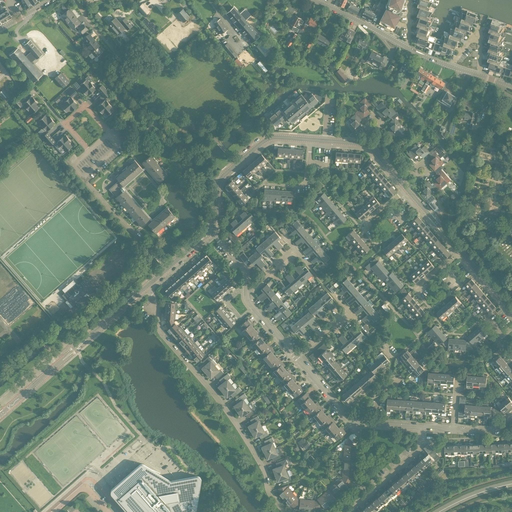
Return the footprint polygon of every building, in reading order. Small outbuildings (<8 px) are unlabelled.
[(26,9),(31,5),(27,0),(20,0),(21,1),(23,3),(26,9)] [(387,0),(387,4),(386,4),(385,7),(389,8),(388,9),(386,9),(379,23),(392,30),(400,16),(402,12),(399,11),(400,9),(401,9),(404,0),(387,0)] [(428,1),(428,0),(417,0),(416,3),(418,4),(417,7),(418,8),(423,9),(425,6),(429,8),(432,2),(428,1)] [(144,16),(150,11),(143,3),(137,8),(144,16)] [(356,14),(359,8),(350,3),(347,9),(356,14)] [(429,8),(425,6),(423,9),(418,8),(415,13),(417,14),(416,17),(418,18),(418,17),(423,19),(424,16),(429,18),(429,17),(432,12),(428,11),(429,8)] [(245,9),(240,14),(234,7),(226,14),(251,43),(259,36),(245,20),(250,16),(245,9)] [(72,29),(80,23),(69,9),(61,16),(72,29)] [(183,22),(189,17),(183,9),(176,14),(183,22)] [(367,19),(370,12),(368,11),(364,9),(361,17),(363,18),(364,17),(367,19)] [(8,20),(4,12),(3,11),(0,12),(0,13),(5,22),(8,20)] [(377,18),(380,12),(377,11),(375,14),(370,12),(367,19),(369,20),(369,21),(372,22),(374,17),(377,18)] [(474,17),(475,14),(467,11),(466,14),(462,13),(461,19),(465,21),(464,24),(469,25),(469,26),(471,26),(472,23),(474,24),(475,17),(474,17)] [(292,29),(297,32),(299,28),(301,24),(303,21),(300,20),(300,18),(298,17),(298,16),(296,16),(295,15),(294,16),(293,16),(292,16),(291,16),(288,22),(290,23),(290,24),(291,24),(290,25),(293,26),(292,29)] [(429,17),(429,18),(424,16),(423,19),(418,17),(418,18),(415,23),(417,23),(416,27),(418,27),(423,29),(424,26),(428,27),(432,22),(428,21),(429,17)] [(314,29),(318,21),(310,17),(309,20),(307,19),(304,25),(303,24),(301,28),(304,30),(306,26),(308,27),(308,26),(311,27),(311,28),(313,29),(314,29)] [(125,18),(120,23),(115,18),(108,24),(118,34),(125,28),(127,30),(132,26),(125,18)] [(148,22),(149,22),(146,18),(143,21),(156,36),(159,33),(155,29),(154,29),(154,28),(155,25),(153,23),(150,23),(149,23),(148,22)] [(221,34),(228,30),(220,18),(213,23),(221,34)] [(461,19),(460,22),(456,21),(455,27),(460,28),(459,31),(463,33),(465,34),(466,31),(469,32),(469,26),(469,25),(464,24),(465,21),(461,19)] [(500,26),(501,23),(492,20),(491,23),(490,23),(487,28),(489,29),(488,32),(490,33),(495,34),(496,31),(501,33),(504,27),(500,26)] [(82,33),(87,29),(83,24),(78,28),(82,33)] [(349,42),(355,32),(345,26),(343,30),(341,33),(339,36),(342,38),(349,42)] [(428,27),(424,26),(423,29),(418,27),(415,33),(417,33),(416,36),(418,37),(423,39),(424,35),(428,37),(431,32),(427,30),(429,27),(428,27)] [(455,27),(454,30),(450,28),(449,34),(449,35),(454,36),(453,39),(458,41),(459,42),(461,39),(463,39),(463,33),(459,31),(460,28),(455,27)] [(501,33),(496,31),(495,34),(490,33),(487,38),(489,39),(488,42),(490,43),(490,42),(495,44),(496,41),(500,43),(500,42),(503,37),(500,36),(501,33)] [(98,47),(99,46),(89,34),(83,39),(87,44),(86,45),(96,57),(102,52),(98,47)] [(326,47),(330,40),(324,37),(319,34),(315,41),(320,44),(326,47)] [(449,35),(449,34),(448,37),(444,36),(444,42),(448,44),(447,47),(452,49),(454,50),(455,47),(457,47),(458,41),(453,39),(454,36),(449,35)] [(428,37),(424,35),(423,39),(418,37),(414,42),(425,46),(425,47),(424,47),(426,48),(428,49),(430,50),(432,50),(435,43),(427,40),(428,37)] [(364,47),(367,42),(360,38),(357,43),(358,44),(356,47),(355,46),(354,49),(355,49),(353,52),(356,53),(357,50),(359,51),(360,49),(361,49),(363,46),(364,47)] [(37,59),(42,54),(30,40),(24,45),(31,52),(28,54),(34,61),(36,58),(37,59)] [(269,40),(264,44),(268,48),(272,44),(269,40)] [(500,42),(500,43),(496,41),(495,44),(490,42),(490,43),(486,48),(489,48),(488,52),(489,52),(494,54),(495,51),(500,52),(503,47),(499,46),(500,42)] [(444,42),(443,42),(442,45),(435,43),(432,50),(434,51),(436,52),(438,52),(440,52),(441,51),(451,55),(452,49),(447,47),(448,44),(444,42)] [(232,59),(237,55),(227,43),(222,47),(232,59)] [(28,54),(25,57),(18,48),(10,55),(33,82),(41,75),(31,63),(34,61),(28,54)] [(500,52),(495,51),(494,54),(489,52),(486,57),(488,58),(487,61),(489,62),(494,64),(495,60),(500,62),(503,57),(499,55),(500,52)] [(384,56),(383,58),(372,52),(367,60),(378,66),(377,67),(381,69),(383,65),(385,66),(389,59),(384,56)] [(237,58),(234,61),(239,67),(243,65),(237,58)] [(500,62),(495,60),(494,64),(489,62),(486,67),(496,71),(496,72),(497,73),(500,74),(501,74),(504,75),(506,68),(499,65),(500,62)] [(333,71),(336,68),(330,62),(328,65),(333,71)] [(403,76),(410,65),(404,62),(399,70),(401,71),(399,74),(403,76)] [(426,79),(430,74),(420,68),(417,73),(421,76),(420,78),(423,80),(424,78),(426,79)] [(343,83),(348,79),(339,69),(334,73),(343,83)] [(62,88),(69,82),(61,72),(54,79),(62,88)] [(441,89),(445,83),(430,74),(426,79),(431,82),(430,85),(433,86),(434,84),(439,87),(441,89)] [(86,79),(83,82),(80,85),(83,88),(82,90),(81,90),(86,95),(88,93),(89,94),(89,95),(95,89),(92,86),(93,85),(88,79),(88,80),(87,80),(86,79),(87,79),(86,79)] [(101,94),(106,90),(102,85),(97,89),(101,94)] [(73,88),(70,91),(69,92),(73,97),(77,93),(73,88)] [(106,90),(101,94),(105,98),(110,94),(106,90)] [(444,90),(438,100),(441,102),(448,107),(450,104),(452,101),(455,103),(457,98),(444,90)] [(283,110),(282,111),(286,116),(292,123),(318,101),(312,94),(311,95),(306,100),(301,94),(294,100),(294,99),(291,102),(291,103),(284,109),(283,110)] [(30,98),(24,103),(23,103),(24,104),(25,105),(24,105),(28,111),(29,111),(29,110),(32,113),(32,114),(39,108),(38,108),(35,105),(37,103),(38,103),(33,97),(32,98),(33,98),(31,99),(30,98)] [(65,103),(63,105),(61,106),(67,112),(70,109),(72,111),(77,106),(75,104),(76,104),(77,104),(71,97),(71,98),(70,98),(69,98),(70,98),(69,97),(64,102),(65,103)] [(367,107),(370,104),(365,98),(358,103),(361,106),(359,108),(361,109),(358,112),(357,113),(356,112),(355,113),(355,114),(360,119),(362,117),(363,118),(370,112),(367,110),(368,108),(367,107)] [(14,104),(18,109),(23,104),(21,102),(20,101),(19,100),(14,104)] [(105,100),(101,103),(98,106),(99,106),(100,107),(98,108),(97,108),(102,114),(104,112),(107,115),(107,116),(114,110),(113,110),(110,107),(111,106),(106,100),(106,101),(105,100)] [(382,106),(384,105),(382,102),(380,103),(375,107),(377,110),(376,111),(381,117),(384,115),(386,116),(387,115),(390,118),(390,117),(396,113),(396,112),(391,106),(388,109),(386,107),(385,109),(382,106)] [(281,111),(279,108),(274,112),(285,124),(287,122),(284,119),(286,116),(281,111)] [(274,112),(268,117),(275,126),(280,122),(283,125),(285,124),(274,112)] [(395,118),(399,114),(397,112),(396,112),(396,113),(390,117),(392,120),(388,123),(391,126),(390,127),(391,129),(388,131),(393,138),(400,132),(397,129),(399,128),(397,126),(400,124),(395,118)] [(471,129),(475,113),(470,112),(469,114),(464,113),(463,118),(468,120),(468,121),(470,122),(470,125),(469,129),(471,129)] [(478,124),(480,115),(475,113),(471,129),(473,130),(474,127),(475,123),(478,124)] [(360,119),(355,114),(349,119),(352,122),(350,123),(352,125),(349,128),(354,134),(351,136),(351,137),(355,137),(363,131),(358,125),(359,124),(358,123),(361,120),(360,119)] [(45,115),(42,118),(39,121),(42,124),(41,125),(46,131),(46,130),(47,131),(54,125),(53,125),(53,124),(54,123),(55,123),(50,117),(48,119),(45,116),(45,115)] [(445,130),(446,128),(441,126),(439,131),(442,132),(441,134),(445,139),(448,131),(445,130)] [(46,141),(51,137),(47,133),(42,137),(46,141)] [(57,142),(54,145),(63,155),(66,152),(72,146),(69,143),(71,141),(66,136),(64,138),(63,137),(63,136),(57,142)] [(51,137),(46,141),(50,146),(55,142),(51,137)] [(419,147),(418,148),(415,145),(409,151),(410,151),(408,153),(407,151),(406,152),(411,158),(414,156),(414,157),(418,154),(419,156),(420,155),(423,158),(428,153),(429,152),(424,146),(421,148),(419,147)] [(441,157),(445,154),(437,145),(434,148),(429,152),(428,153),(430,155),(430,156),(432,159),(430,160),(432,162),(429,164),(434,171),(441,166),(438,162),(439,161),(438,160),(441,157)] [(262,165),(267,161),(261,155),(257,159),(262,165)] [(152,158),(150,156),(142,163),(146,168),(150,173),(154,177),(159,182),(167,175),(165,173),(166,172),(164,169),(162,167),(161,167),(159,165),(157,163),(158,162),(156,160),(153,157),(152,158)] [(258,169),(262,165),(257,159),(252,163),(258,169)] [(143,169),(134,160),(132,162),(132,163),(130,165),(128,167),(127,166),(125,168),(122,171),(123,172),(121,173),(119,175),(118,174),(115,177),(118,181),(109,189),(116,197),(115,198),(117,201),(118,200),(120,202),(122,204),(121,205),(123,208),(126,211),(127,210),(129,212),(130,214),(129,215),(132,217),(134,220),(135,219),(137,221),(139,223),(138,224),(140,227),(150,219),(145,214),(141,209),(137,204),(133,200),(129,195),(124,190),(122,187),(123,186),(128,182),(133,178),(138,174),(143,169)] [(253,173),(258,169),(252,163),(247,167),(253,173)] [(369,173),(375,167),(371,163),(365,168),(369,173)] [(441,169),(443,168),(441,166),(434,171),(436,173),(434,175),(437,178),(435,179),(437,181),(434,183),(434,184),(439,189),(439,190),(446,184),(443,181),(444,180),(443,178),(446,176),(441,169)] [(248,178),(253,173),(247,167),(243,171),(248,178)] [(373,178),(379,172),(375,167),(369,173),(373,178)] [(377,183),(383,177),(379,172),(373,178),(377,183)] [(381,187),(387,182),(383,177),(377,183),(381,187)] [(229,191),(236,185),(232,181),(225,186),(229,191)] [(439,189),(434,184),(432,186),(428,181),(421,186),(424,189),(422,190),(423,192),(420,194),(426,201),(430,205),(433,204),(431,202),(435,199),(432,195),(430,192),(431,191),(430,190),(433,187),(436,191),(439,189)] [(385,192),(391,186),(387,182),(381,187),(385,192)] [(233,196),(240,190),(236,185),(229,191),(233,196)] [(389,197),(396,191),(391,186),(385,192),(389,197)] [(244,195),(240,190),(233,196),(237,200),(244,195)] [(323,193),(323,194),(320,191),(310,199),(313,203),(316,200),(319,203),(327,197),(323,193)] [(248,200),(245,196),(244,195),(237,200),(242,205),(248,200)] [(323,208),(330,201),(327,197),(319,203),(317,205),(318,207),(320,205),(323,208)] [(375,208),(379,204),(374,197),(369,202),(375,208)] [(326,212),(334,206),(330,201),(323,208),(321,209),(322,211),(324,209),(326,212)] [(370,212),(375,208),(369,202),(364,206),(370,212)] [(330,216),(338,210),(334,206),(326,212),(324,214),(326,215),(328,213),(330,216)] [(365,216),(370,212),(364,206),(360,210),(365,216)] [(168,224),(171,222),(173,219),(173,218),(175,216),(167,208),(162,212),(158,216),(153,221),(148,225),(155,233),(158,231),(159,232),(161,230),(164,228),(163,227),(165,225),(167,223),(168,224)] [(334,221),(341,214),(338,210),(330,216),(328,218),(329,219),(331,218),(334,221)] [(361,220),(365,216),(360,210),(355,214),(361,220)] [(250,212),(247,215),(244,211),(242,213),(250,223),(255,218),(250,212)] [(245,227),(250,223),(242,213),(240,215),(243,219),(240,221),(245,227)] [(338,226),(346,219),(341,214),(334,221),(332,222),(333,224),(335,222),(338,226)] [(415,226),(421,221),(417,216),(411,222),(415,226)] [(240,221),(238,223),(235,220),(233,222),(241,231),(245,227),(240,221)] [(293,231),(301,225),(297,220),(293,223),(290,220),(286,224),(289,227),(291,225),(293,228),(291,229),(293,231)] [(419,231),(425,225),(421,221),(415,226),(419,231)] [(236,235),(241,231),(233,222),(231,224),(233,227),(231,229),(232,230),(234,232),(235,234),(236,235)] [(299,234),(305,229),(301,225),(293,231),(289,235),(291,237),(297,232),(299,234)] [(423,236),(430,230),(425,225),(419,231),(423,236)] [(297,244),(309,234),(305,229),(299,234),(301,237),(295,242),(297,244)] [(351,240),(357,234),(353,230),(347,235),(351,240)] [(427,241),(434,235),(430,230),(423,236),(427,241)] [(278,240),(280,238),(275,232),(270,236),(281,248),(283,246),(278,240)] [(402,244),(407,240),(402,233),(397,238),(402,244)] [(307,244),(313,239),(309,234),(297,244),(299,247),(305,242),(307,244)] [(355,245),(361,239),(357,234),(351,240),(355,245)] [(431,245),(438,240),(434,235),(427,241),(431,245)] [(278,250),(281,248),(270,236),(266,240),(271,246),(273,244),(278,250)] [(398,248),(402,244),(397,238),(392,242),(398,248)] [(305,254),(317,243),(313,239),(307,244),(309,246),(303,251),(305,254)] [(359,249),(365,244),(361,239),(355,245),(359,249)] [(268,248),(271,246),(266,240),(261,244),(271,256),(273,254),(268,248)] [(435,250),(442,244),(438,240),(431,245),(435,250)] [(393,252),(398,248),(392,242),(387,246),(393,252)] [(315,253),(321,248),(317,243),(305,254),(307,256),(313,251),(315,253)] [(269,258),(271,256),(261,244),(256,248),(258,250),(261,254),(264,252),(269,258)] [(363,254),(370,249),(365,244),(359,249),(363,254)] [(439,255),(446,249),(442,244),(435,250),(439,255)] [(388,256),(393,252),(387,246),(382,250),(388,256)] [(317,260),(325,253),(321,248),(315,253),(317,256),(311,261),(313,263),(317,260)] [(443,259),(450,254),(446,249),(439,255),(443,259)] [(261,254),(258,250),(253,254),(263,266),(265,264),(260,258),(263,256),(261,254)] [(263,266),(253,254),(248,258),(243,252),(239,256),(246,263),(249,260),(253,265),(255,262),(261,268),(263,266)] [(325,261),(329,258),(325,253),(317,260),(319,262),(321,260),(324,263),(321,265),(324,267),(328,264),(325,261)] [(209,264),(212,262),(205,254),(201,258),(210,268),(212,267),(209,264)] [(209,269),(210,268),(201,258),(197,261),(204,269),(206,267),(209,269)] [(378,260),(378,261),(375,258),(365,266),(368,270),(371,268),(374,271),(382,264),(378,260)] [(429,270),(434,266),(428,260),(423,264),(429,270)] [(201,271),(204,269),(197,261),(193,265),(202,275),(204,274),(201,271)] [(377,275),(385,269),(382,264),(374,271),(372,272),(373,274),(375,272),(377,275)] [(424,274),(429,270),(423,264),(419,268),(424,274)] [(200,277),(202,275),(193,265),(189,268),(196,276),(198,274),(200,277)] [(305,266),(302,268),(299,265),(297,267),(307,279),(312,275),(305,266)] [(302,283),(307,279),(297,267),(294,269),(300,275),(297,277),(302,283)] [(193,278),(196,276),(189,268),(185,272),(194,282),(196,281),(193,278)] [(420,278),(424,274),(419,268),(414,272),(420,278)] [(390,274),(385,269),(377,275),(376,277),(377,278),(379,276),(382,280),(384,278),(390,274)] [(192,284),(194,282),(185,272),(181,275),(187,283),(190,281),(192,284)] [(388,284),(396,277),(392,272),(390,274),(384,278),(387,282),(385,284),(386,285),(388,284)] [(415,283),(420,278),(414,272),(409,276),(415,283)] [(297,277),(295,279),(290,273),(287,275),(298,287),(302,283),(297,277)] [(185,285),(187,283),(181,275),(177,279),(186,289),(187,288),(185,285)] [(296,288),(298,287),(287,275),(285,277),(290,283),(288,285),(293,291),(295,293),(298,290),(296,288)] [(392,288),(400,281),(396,277),(388,284),(391,287),(389,288),(390,290),(392,288)] [(343,290),(351,283),(347,278),(343,281),(340,279),(336,282),(339,285),(341,283),(343,286),(341,287),(343,289),(343,290)] [(184,291),(186,289),(177,279),(173,283),(179,290),(182,288),(184,291)] [(227,279),(225,282),(223,279),(221,280),(230,291),(234,287),(227,279)] [(469,289),(475,284),(471,279),(465,284),(469,289)] [(71,287),(62,295),(67,300),(73,306),(75,304),(80,309),(96,294),(84,280),(78,285),(76,283),(74,284),(71,287)] [(226,294),(230,291),(221,280),(219,282),(222,284),(219,287),(226,294)] [(288,285),(285,287),(280,281),(278,283),(288,295),(293,291),(288,285)] [(395,291),(403,285),(400,281),(392,288),(395,291),(393,293),(394,294),(396,292),(395,291)] [(177,292),(179,290),(173,283),(169,286),(178,296),(179,295),(177,292)] [(349,293),(355,287),(351,283),(343,290),(343,289),(339,293),(341,295),(347,290),(349,293)] [(259,299),(271,289),(267,284),(261,289),(263,292),(257,297),(259,299)] [(473,294),(479,288),(475,284),(469,289),(473,294)] [(176,298),(178,296),(169,286),(164,290),(171,297),(174,295),(176,298)] [(219,287),(217,289),(214,286),(213,287),(222,298),(226,294),(219,287)] [(218,302),(222,298),(213,287),(211,289),(214,292),(211,294),(218,302)] [(347,302),(359,292),(355,287),(349,293),(351,295),(345,300),(347,302)] [(477,299),(484,293),(479,288),(473,294),(477,299)] [(269,299),(275,294),(271,289),(259,299),(261,301),(267,296),(269,299)] [(330,301),(332,298),(327,292),(322,297),(333,309),(335,307),(330,301)] [(363,297),(363,296),(359,292),(347,302),(349,305),(355,300),(357,302),(363,297)] [(405,303),(412,298),(408,293),(401,298),(405,303)] [(481,303),(488,298),(484,293),(477,299),(481,303)] [(267,308),(279,298),(275,294),(269,299),(271,301),(265,306),(267,308)] [(369,299),(365,295),(363,297),(357,302),(359,305),(353,310),(355,312),(367,302),(367,301),(369,299)] [(456,307),(461,303),(456,296),(451,300),(456,307)] [(330,311),(333,309),(322,297),(318,301),(323,307),(325,305),(330,311)] [(275,310),(283,303),(279,298),(267,308),(269,311),(273,308),(275,310)] [(409,308),(416,302),(412,298),(405,303),(409,308)] [(485,308),(492,303),(488,298),(481,303),(485,308)] [(177,309),(177,301),(170,300),(170,302),(166,302),(165,308),(176,308),(176,309),(177,309)] [(452,311),(456,307),(451,300),(446,304),(452,311)] [(320,309),(323,307),(318,301),(313,305),(323,317),(326,315),(320,309)] [(365,311),(371,306),(367,302),(355,312),(357,314),(363,309),(365,311)] [(414,313),(420,307),(416,302),(409,308),(414,313)] [(287,308),(289,306),(287,303),(285,305),(283,303),(275,310),(277,312),(273,316),(275,318),(287,308)] [(490,313),(496,307),(492,303),(485,308),(490,313)] [(447,315),(452,311),(446,304),(441,309),(447,315)] [(215,319),(225,310),(221,305),(214,312),(216,315),(213,317),(212,318),(213,320),(214,319),(215,319)] [(321,319),(323,317),(313,305),(308,309),(310,311),(313,315),(314,315),(316,313),(321,319)] [(367,318),(375,311),(371,306),(365,311),(367,314),(361,319),(363,322),(367,318)] [(418,317),(424,312),(420,307),(414,313),(418,317)] [(283,320),(291,313),(287,308),(275,318),(277,320),(281,317),(283,320)] [(442,319),(447,315),(441,309),(436,313),(442,319)] [(11,310),(3,317),(7,322),(15,315),(11,310)] [(221,321),(228,314),(225,310),(215,319),(216,320),(219,318),(221,321)] [(314,315),(313,315),(310,311),(305,315),(315,327),(318,325),(312,319),(315,317),(314,315)] [(374,326),(382,319),(375,311),(367,318),(369,320),(371,319),(374,321),(371,323),(374,326)] [(175,319),(175,314),(165,313),(165,319),(167,324),(174,321),(173,319),(175,319)] [(222,327),(232,318),(228,314),(221,321),(223,323),(220,325),(222,327)] [(15,315),(7,322),(11,326),(19,319),(15,315)] [(313,329),(315,327),(305,315),(300,319),(305,325),(308,323),(313,329)] [(228,329),(236,322),(232,318),(222,327),(223,329),(226,326),(228,329)] [(252,326),(254,325),(249,318),(239,327),(243,331),(242,332),(245,336),(254,328),(252,326)] [(19,319),(11,326),(15,331),(23,324),(19,319)] [(303,327),(305,325),(300,319),(296,323),(306,335),(308,333),(303,327)] [(175,323),(175,324),(174,321),(167,324),(168,329),(172,333),(179,328),(178,327),(175,323)] [(304,337),(306,335),(296,323),(291,327),(291,328),(289,330),(293,335),(295,333),(296,333),(298,331),(304,337)] [(23,324),(15,331),(19,335),(27,328),(23,324)] [(368,331),(370,329),(365,324),(363,326),(367,331),(365,333),(369,337),(371,335),(368,331)] [(431,335),(438,328),(435,325),(428,331),(427,331),(425,332),(426,334),(428,332),(431,335)] [(175,338),(184,330),(180,326),(178,327),(179,328),(172,333),(175,338)] [(357,327),(355,329),(352,326),(350,328),(360,340),(365,336),(357,327)] [(483,337),(487,334),(480,326),(475,331),(482,338),(483,340),(485,339),(483,337)] [(27,328),(19,335),(23,340),(31,333),(27,328)] [(257,330),(256,331),(254,328),(245,336),(249,340),(251,342),(261,334),(257,330)] [(355,344),(360,340),(350,328),(347,330),(353,336),(350,338),(355,344)] [(435,340),(442,333),(438,328),(431,335),(429,337),(430,338),(432,337),(435,340)] [(179,342),(188,334),(184,330),(175,338),(179,342)] [(479,341),(482,338),(475,331),(471,334),(477,342),(479,344),(480,343),(479,341)] [(31,333),(23,340),(27,344),(35,338),(31,333)] [(445,339),(447,338),(442,333),(435,340),(433,341),(434,342),(436,341),(439,345),(442,342),(445,339)] [(182,346),(191,338),(188,334),(179,342),(182,346)] [(262,340),(264,338),(261,334),(251,342),(253,344),(252,345),(256,349),(264,342),(262,340)] [(474,345),(477,342),(471,334),(467,337),(469,340),(467,342),(466,342),(466,346),(471,347),(473,344),(473,345),(475,347),(476,346),(474,345)] [(350,338),(348,341),(342,335),(340,336),(351,348),(355,344),(350,338)] [(346,353),(351,348),(340,336),(338,338),(343,344),(341,347),(346,353)] [(12,338),(7,342),(13,349),(17,345),(12,338)] [(186,350),(195,342),(191,338),(182,346),(186,350)] [(453,349),(454,339),(449,339),(449,340),(446,340),(445,339),(442,342),(445,346),(448,346),(448,348),(447,348),(447,351),(449,351),(449,349),(453,349)] [(189,354),(198,346),(195,342),(186,350),(189,354)] [(267,343),(266,344),(264,342),(256,349),(259,354),(260,353),(262,355),(271,347),(267,343)] [(6,343),(2,346),(9,353),(13,349),(6,343)] [(2,346),(0,348),(0,352),(4,357),(8,353),(2,346)] [(193,358),(202,350),(198,346),(189,354),(193,358)] [(273,353),(275,352),(271,347),(262,355),(263,357),(262,358),(266,363),(275,355),(273,353)] [(411,351),(409,352),(407,350),(400,356),(403,358),(400,361),(402,363),(414,353),(415,352),(413,349),(411,351)] [(197,362),(205,355),(202,350),(193,358),(197,362)] [(329,351),(327,352),(325,350),(324,351),(322,353),(319,355),(318,356),(320,358),(318,360),(320,363),(332,353),(329,351)] [(390,362),(384,354),(382,352),(377,356),(386,368),(389,365),(387,364),(390,362)] [(332,357),(334,356),(332,353),(320,363),(322,366),(325,363),(327,366),(334,360),(332,357)] [(414,357),(416,356),(414,353),(402,363),(404,366),(407,364),(409,366),(416,360),(414,357)] [(278,357),(277,357),(275,355),(266,363),(270,367),(272,369),(281,361),(278,357)] [(211,361),(212,360),(209,356),(202,362),(205,365),(202,368),(206,373),(215,366),(211,361)] [(384,370),(386,368),(377,356),(374,358),(376,361),(374,363),(380,370),(382,368),(384,370)] [(504,357),(502,358),(500,356),(494,362),(496,364),(493,367),(495,369),(507,359),(504,357)] [(507,363),(509,362),(507,359),(495,369),(498,372),(500,370),(502,372),(509,366),(507,363)] [(338,360),(336,362),(334,360),(327,366),(329,368),(326,370),(328,373),(340,363),(338,360)] [(420,361),(418,362),(416,360),(409,366),(411,368),(409,371),(411,373),(422,363),(420,361)] [(283,367),(285,365),(281,361),(272,369),(274,371),(273,372),(276,377),(285,369),(283,367)] [(374,363),(371,365),(369,362),(367,365),(371,370),(375,374),(377,376),(379,374),(378,372),(380,370),(374,363)] [(340,367),(342,365),(340,363),(328,373),(331,375),(333,373),(335,375),(342,369),(340,367)] [(422,363),(411,373),(413,376),(415,378),(417,376),(424,370),(422,367),(424,366),(422,363)] [(220,369),(219,370),(215,366),(206,373),(210,378),(214,375),(217,379),(223,373),(220,369)] [(511,367),(511,368),(509,366),(502,372),(504,374),(501,376),(504,379),(511,371),(511,367)] [(288,370),(287,371),(285,369),(276,377),(280,381),(280,380),(282,382),(292,375),(288,370)] [(346,370),(344,372),(342,369),(335,375),(337,378),(335,380),(337,383),(349,373),(346,370)] [(371,370),(369,372),(367,370),(364,372),(374,383),(377,381),(375,379),(378,377),(377,376),(375,374),(371,370)] [(372,385),(374,383),(364,372),(362,374),(364,376),(362,378),(368,385),(370,383),(372,385)] [(227,380),(231,377),(228,373),(219,380),(222,384),(218,387),(222,392),(231,385),(227,380)] [(293,380),(295,379),(292,375),(282,382),(284,385),(283,386),(287,390),(295,383),(293,380)] [(362,378),(359,380),(357,378),(355,380),(365,392),(367,389),(365,387),(368,385),(362,378)] [(362,394),(365,392),(355,380),(352,382),(354,385),(352,387),(354,389),(358,394),(360,392),(362,394)] [(298,384),(297,385),(295,383),(287,390),(290,394),(291,394),(294,398),(303,390),(298,384)] [(238,387),(235,389),(231,385),(222,392),(226,397),(230,394),(233,397),(241,390),(238,387)] [(352,387),(350,389),(348,386),(345,389),(355,400),(357,398),(355,396),(358,394),(354,389),(352,387)] [(352,402),(355,400),(345,389),(342,391),(344,393),(342,395),(348,402),(350,400),(352,402)] [(311,399),(312,398),(307,392),(298,400),(301,404),(300,405),(304,409),(313,402),(311,399)] [(243,400),(247,397),(244,393),(235,400),(237,403),(234,406),(237,411),(247,405),(243,400)] [(511,401),(508,397),(506,399),(504,396),(501,399),(511,410),(511,409),(511,406),(511,405),(511,401)] [(511,410),(501,399),(499,401),(501,404),(498,405),(500,407),(497,409),(497,414),(500,415),(504,411),(504,412),(507,410),(508,412),(511,410)] [(317,402),(315,404),(313,402),(304,409),(308,413),(309,412),(311,414),(320,406),(317,402)] [(488,406),(488,404),(485,404),(484,419),(487,419),(487,416),(491,416),(491,417),(494,417),(494,414),(494,408),(491,408),(491,406),(488,406)] [(252,409),(250,410),(247,405),(237,411),(241,416),(245,414),(247,418),(254,413),(252,409)] [(323,412),(324,411),(320,406),(311,414),(313,416),(312,417),(316,421),(325,414),(323,412)] [(328,414),(327,416),(325,414),(316,421),(320,425),(321,424),(323,426),(332,419),(328,414)] [(258,421),(260,420),(257,416),(250,420),(252,424),(248,426),(251,432),(261,426),(258,421)] [(335,424),(336,423),(332,419),(323,426),(325,428),(324,429),(328,433),(336,426),(335,424)] [(266,431),(264,432),(261,426),(251,432),(255,437),(258,435),(261,439),(268,435),(266,431)] [(340,427),(338,428),(336,426),(328,433),(331,437),(333,436),(336,440),(345,432),(340,427)] [(272,443),(274,442),(272,437),(264,441),(266,445),(262,447),(265,453),(275,448),(272,443)] [(352,443),(353,443),(349,439),(344,443),(346,445),(344,444),(344,452),(355,453),(355,445),(354,445),(352,443)] [(279,452),(277,447),(276,447),(275,448),(265,453),(267,459),(271,457),(273,461),(281,457),(284,456),(281,452),(279,453),(279,452)] [(354,460),(355,453),(344,452),(343,459),(344,459),(344,462),(348,462),(349,460),(353,460),(354,460)] [(432,457),(430,455),(428,453),(423,457),(429,464),(431,462),(432,463),(434,460),(433,459),(432,457)] [(427,466),(429,464),(423,457),(418,461),(425,469),(427,466)] [(286,464),(287,464),(286,459),(275,463),(277,467),(273,469),(275,475),(286,471),(284,467),(285,467),(286,467),(286,466),(286,465),(286,464)] [(353,462),(353,460),(349,460),(348,462),(344,462),(343,462),(342,469),(353,470),(354,462),(353,462)] [(422,471),(425,469),(418,461),(414,465),(419,472),(422,470),(422,471)] [(417,474),(419,472),(414,465),(409,469),(415,477),(418,475),(417,474)] [(173,487),(143,469),(142,469),(141,469),(140,469),(139,469),(138,470),(111,494),(110,495),(109,496),(109,497),(110,498),(110,499),(121,511),(195,511),(199,488),(199,487),(199,486),(199,485),(198,485),(198,484),(197,484),(196,484),(195,484),(173,487)] [(353,477),(353,470),(342,469),(342,476),(343,476),(342,478),(350,482),(352,479),(351,478),(352,477),(353,477)] [(413,479),(415,477),(409,469),(404,474),(410,480),(412,478),(413,479)] [(290,476),(288,477),(286,471),(275,475),(277,481),(282,479),(283,484),(291,481),(290,476)] [(408,482),(410,480),(404,474),(399,478),(406,485),(408,483),(408,482)] [(349,485),(350,482),(342,478),(341,479),(335,483),(342,492),(348,487),(347,486),(348,485),(349,485)] [(403,487),(406,485),(399,478),(395,482),(400,489),(403,487)] [(398,491),(400,489),(395,482),(390,486),(396,493),(399,491),(398,491)] [(337,497),(342,492),(335,483),(330,488),(330,489),(328,491),(331,494),(333,492),(336,496),(337,497)] [(288,487),(287,488),(286,486),(278,489),(279,492),(280,492),(280,493),(279,494),(284,500),(292,493),(288,487)] [(391,498),(396,493),(390,486),(385,490),(391,497),(391,498)] [(331,494),(328,491),(328,490),(322,495),(330,503),(335,498),(334,497),(336,496),(333,492),(331,494)] [(389,499),(391,497),(385,490),(380,494),(387,502),(389,499)] [(296,499),(297,498),(292,493),(284,500),(289,505),(290,505),(291,505),(291,506),(294,508),(298,500),(296,499)] [(384,504),(387,502),(380,494),(376,498),(381,505),(384,503),(384,504)] [(324,508),(330,503),(322,495),(317,499),(317,500),(316,501),(319,509),(322,508),(322,507),(323,507),(324,508)] [(379,507),(381,505),(376,498),(371,503),(377,510),(380,508),(379,507)] [(306,511),(307,500),(300,499),(299,501),(298,500),(294,508),(297,509),(297,508),(299,509),(299,510),(306,511)] [(314,502),(314,500),(307,500),(306,511),(313,511),(314,510),(315,510),(319,509),(316,501),(314,502)] [(374,511),(377,510),(371,503),(366,507),(370,511),(373,511),(374,511)]
